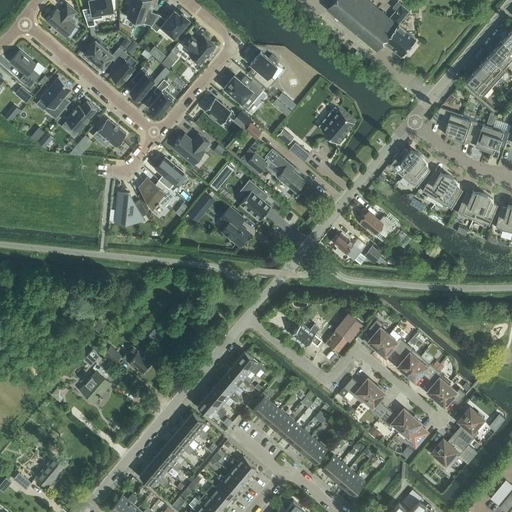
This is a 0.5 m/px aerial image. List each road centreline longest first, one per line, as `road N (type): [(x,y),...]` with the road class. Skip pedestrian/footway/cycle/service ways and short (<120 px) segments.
road 1 (residential): [(247,316),(328,386),(358,352),(443,421)]
road 2 (residential): [(247,316),(416,120)]
road 3 (residential): [(88,508),(247,316)]
road 4 (residential): [(180,0),(227,35),(227,52),(155,134)]
road 5 (residential): [(155,134),(124,172),(0,161)]
road 6 (residential): [(21,24),(155,134)]
road 7 (residential): [(416,120),(511,4)]
